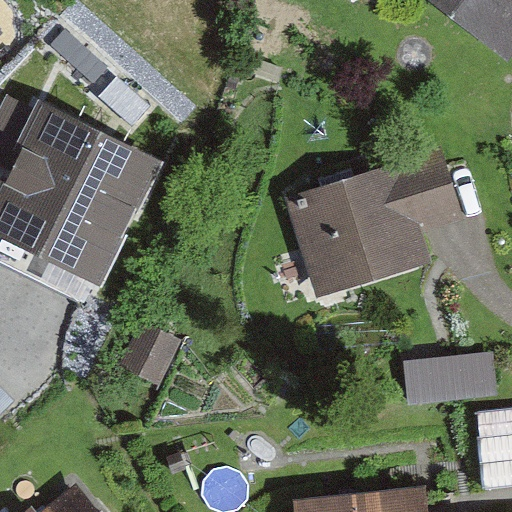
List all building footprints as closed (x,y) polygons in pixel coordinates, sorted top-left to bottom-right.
[(511,0),(434,0),(499,49),(511,31),(511,0)] [(151,165),(45,113),(0,202),(0,226),(96,274),(151,165)] [(414,257),(405,227),(397,201),(412,196),(403,165),(290,199),(305,246),(317,286),(331,282),(414,257)] [(121,364),(149,377),(167,340),(139,327),(121,364)] [(412,351),(415,398),(504,392),(501,345),(412,351)] [(479,487),(511,484),(511,431),(474,435),(479,487)] [(82,511),(68,495),(46,511),(23,511),(20,511),(82,511)] [(296,511),(412,511),(411,496),(296,508),(296,511)]
